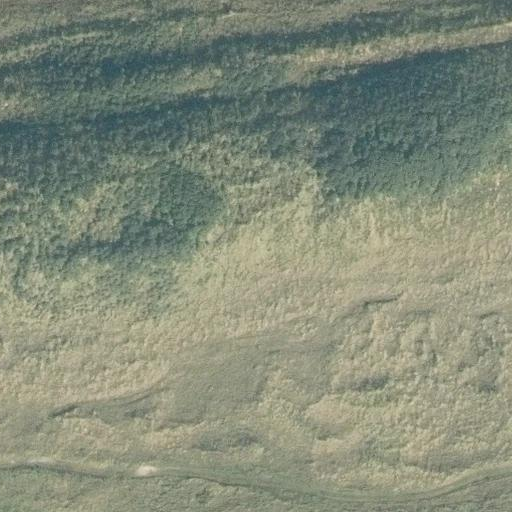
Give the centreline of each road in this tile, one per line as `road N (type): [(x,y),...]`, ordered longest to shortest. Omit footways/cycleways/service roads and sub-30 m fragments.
road 1 (track): [(384,511),(0,477)]
road 2 (track): [(511,494),(393,511)]
